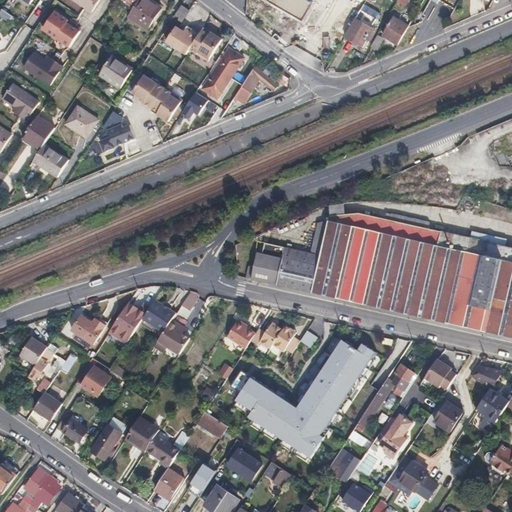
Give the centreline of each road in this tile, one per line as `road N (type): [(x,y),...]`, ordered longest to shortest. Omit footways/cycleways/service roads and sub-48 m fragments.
road 1 (residential): [(511,101),(267,201),(230,231),(204,276)]
road 2 (residential): [(0,222),(324,85)]
road 3 (residential): [(204,276),(511,347)]
road 4 (residential): [(0,321),(156,269),(204,276)]
road 5 (residential): [(0,419),(138,511)]
road 6 (residential): [(362,92),(511,28)]
road 7 (residential): [(324,85),(208,0)]
